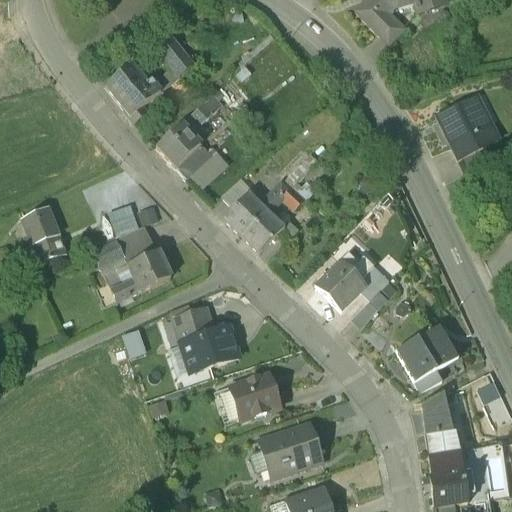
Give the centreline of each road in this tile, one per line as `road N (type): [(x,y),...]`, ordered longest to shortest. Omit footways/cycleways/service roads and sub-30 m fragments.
road 1 (residential): [(30,0),(62,67),(157,180),(355,378),(387,425),(408,511)]
road 2 (tertiary): [(271,0),(372,92),(511,372)]
road 3 (track): [(242,268),(0,384)]
